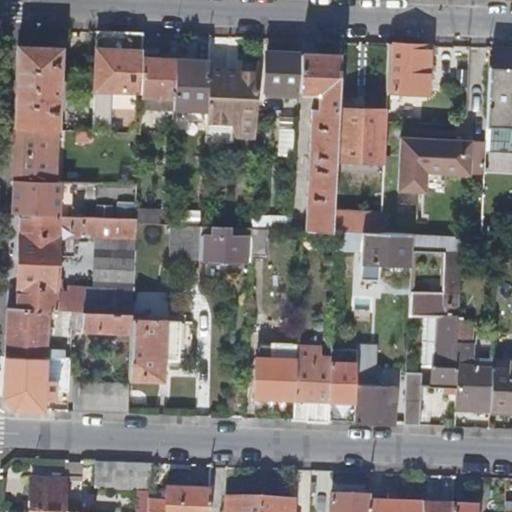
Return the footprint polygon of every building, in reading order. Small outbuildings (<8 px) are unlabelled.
[(93,132),(140,134),(140,109),(143,50),(143,37),(135,37),(135,35),(97,33),(93,132)] [(429,96),(431,46),(390,45),(388,95),(429,96)] [(62,49),(18,47),(15,129),(57,131),(58,131),(60,97),(62,97),(62,82),(60,82),(62,49)] [(174,110),(174,99),(176,61),(160,61),(160,50),(143,50),(140,109),(174,110)] [(265,92),(299,93),(301,56),(266,55),(265,92)] [(307,232),(333,233),(334,213),(336,166),(338,109),(340,58),(301,56),(299,93),(319,94),(319,111),(313,111),(307,232)] [(208,99),(209,70),(209,61),(176,61),(174,99),(208,99)] [(224,71),(209,70),(208,99),(207,122),(231,122),(235,137),(256,137),(257,104),(258,64),(237,64),(236,71),(236,76),(230,77),(224,71)] [(511,69),(489,69),(487,128),(511,129),(511,69)] [(257,104),(256,137),(256,140),(268,140),(269,117),(266,117),(267,104),(257,104)] [(359,109),(338,109),(336,166),(340,166),(340,162),(386,164),(387,129),(359,128),(359,109)] [(55,181),(57,131),(15,129),(13,180),(55,181)] [(89,144),(90,132),(77,132),(77,143),(89,144)] [(486,143),(401,140),(400,193),(427,194),(427,174),(485,176),(486,143)] [(96,204),(96,183),(55,181),(13,180),(12,216),(21,216),(85,218),(85,204),(96,204)] [(383,235),(384,216),(334,213),(333,233),(363,235),(383,235)] [(135,254),(136,225),(136,220),(85,218),(21,216),(18,311),(48,313),(65,313),(72,313),(84,314),(84,291),(84,290),(67,290),(67,296),(62,296),(62,283),(56,283),(57,258),(73,258),(73,239),(95,239),(95,254),(101,254),(135,254)] [(204,218),(203,228),(226,229),(226,218),(204,218)] [(202,260),(203,237),(203,228),(176,226),(175,259),(202,260)] [(248,264),(248,229),(226,229),(203,228),(203,237),(202,260),(202,263),(248,264)] [(254,230),(253,230),(252,260),(269,260),(269,230),(254,230)] [(412,237),(383,235),(363,235),(361,283),(379,283),(379,273),(394,273),(394,294),(410,294),(410,293),(411,253),(412,237)] [(410,293),(410,294),(409,318),(425,318),(440,319),(438,368),(432,368),(432,389),(458,390),(459,345),(463,239),(412,237),(411,253),(445,253),(444,293),(410,293)] [(84,291),(84,314),(133,316),(135,254),(101,254),(99,290),(84,291)] [(360,310),(358,366),(358,367),(371,367),(373,310),(360,310)] [(46,359),(48,313),(18,311),(8,311),(6,358),(46,359)] [(61,359),(71,360),(72,333),(72,313),(65,313),(64,346),(62,346),(61,359)] [(72,333),(132,335),(132,321),(133,316),(84,314),(72,313),(72,333)] [(438,368),(440,319),(425,318),(423,368),(432,368),(438,368)] [(192,323),(132,321),(132,335),(130,381),(162,381),(162,362),(192,362),(192,323)] [(296,401),(298,348),(298,343),(283,343),(283,361),(272,361),(272,347),(260,346),(260,360),(258,360),(256,400),(296,401)] [(473,345),(459,345),(458,390),(457,410),(492,411),(492,410),(494,370),(474,370),(473,363),(473,345)] [(323,349),(298,348),(296,401),(295,422),(313,423),(330,424),(332,366),(333,360),(322,360),(323,349)] [(332,366),(330,424),(355,425),(357,387),(358,367),(358,366),(353,366),(353,357),(340,357),(340,366),(332,366)] [(46,359),(6,358),(4,401),(15,411),(44,412),(44,402),(56,402),(56,388),(70,388),(70,360),(61,359),(46,359)] [(492,410),(511,409),(511,362),(510,362),(510,370),(494,370),(492,410)] [(358,367),(357,387),(371,388),(371,367),(358,367)] [(422,374),(408,374),(406,427),(419,427),(419,403),(422,403),(422,374)] [(74,413),(129,416),(130,385),(74,384),(74,413)] [(371,388),(357,387),(355,425),(396,426),(396,388),(371,388)] [(150,464),(95,462),(94,487),(137,488),(136,511),(148,511),(149,501),(149,489),(150,464)] [(28,496),(27,511),(79,511),(80,479),(64,478),(64,481),(31,480),(30,496),(28,496)] [(166,502),(149,501),(148,511),(208,511),(209,492),(166,490),(166,502)] [(367,511),(368,503),(369,498),(331,496),(329,511),(367,511)] [(258,511),(259,499),(241,498),(241,500),(225,500),(224,511),(258,511)] [(276,499),(259,499),(258,511),(292,511),(293,502),(276,501),(276,499)] [(367,511),(420,511),(421,505),(368,503),(367,511)]
